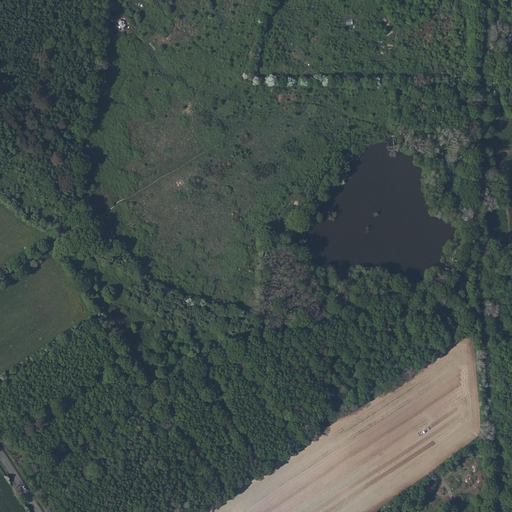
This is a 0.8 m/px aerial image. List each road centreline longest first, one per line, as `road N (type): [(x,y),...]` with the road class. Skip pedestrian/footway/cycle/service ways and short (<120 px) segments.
road 1 (track): [(482,0),(470,223),(496,511)]
road 2 (track): [(373,511),(490,427)]
